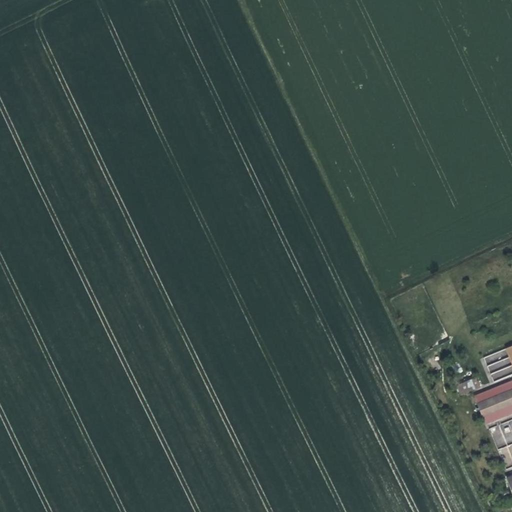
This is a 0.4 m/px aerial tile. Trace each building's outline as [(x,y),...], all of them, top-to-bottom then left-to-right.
[(511,346),(484,357),(493,381),(510,374),(511,375),(511,374),(511,346)] [(472,376),(452,382),(455,392),(475,385),(472,376)] [(511,383),(471,399),(476,413),(511,399),(511,383)] [(490,427),(504,467),(511,464),(511,421),(511,422),(511,420),(490,427)] [(511,470),(501,475),(508,494),(511,492),(511,470)]
